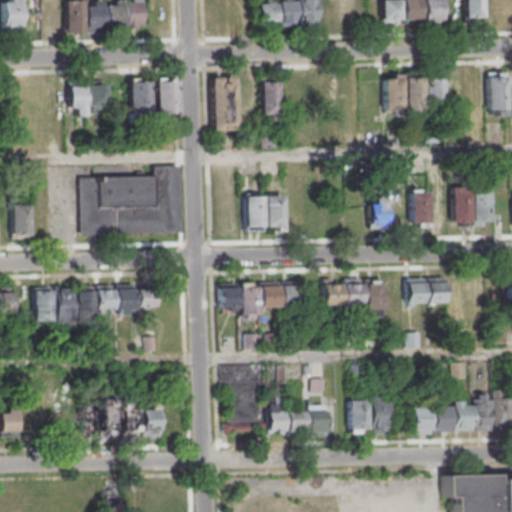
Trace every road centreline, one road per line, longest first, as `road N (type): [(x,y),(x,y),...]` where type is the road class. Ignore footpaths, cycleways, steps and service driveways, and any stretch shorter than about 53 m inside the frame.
road 1 (residential): [(206,511),(186,0)]
road 2 (residential): [(511,45),(188,53)]
road 3 (residential): [(196,256),(511,249)]
road 4 (residential): [(511,454),(205,460)]
road 5 (residential): [(205,460),(0,465)]
road 6 (residential): [(0,261),(196,256)]
road 7 (residential): [(188,53),(0,56)]
